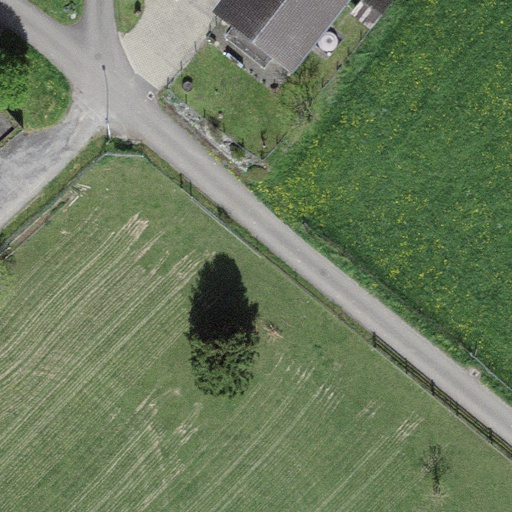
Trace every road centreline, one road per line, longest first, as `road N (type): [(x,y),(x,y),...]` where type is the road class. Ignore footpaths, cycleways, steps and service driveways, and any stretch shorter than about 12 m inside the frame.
road 1 (unclassified): [(511,425),(102,85)]
road 2 (unclassified): [(102,85),(0,4)]
